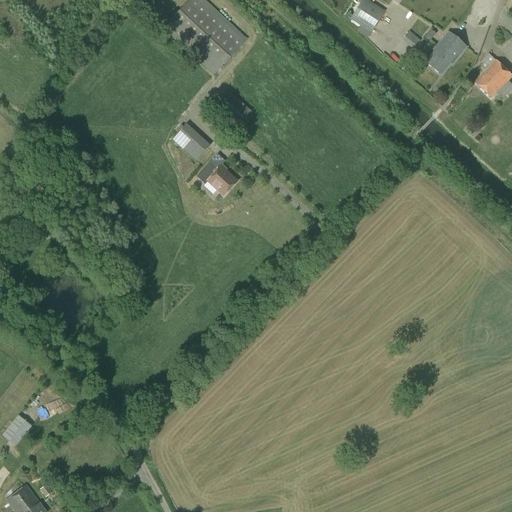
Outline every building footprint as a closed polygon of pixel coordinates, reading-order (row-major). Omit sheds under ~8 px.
[(213,76),(247,40),(204,0),(189,0),(162,29),(213,76)] [(450,30),(470,0),(362,0),(350,20),(371,33),(392,0),(443,33),(446,27),(450,30)] [(431,30),(428,37),(439,41),(442,34),(431,30)] [(412,48),(419,40),(409,32),(402,40),(412,48)] [(448,58),(454,62),(466,47),(447,32),(436,46),(443,51),(446,47),(453,52),(448,58)] [(451,65),(454,62),(448,58),(453,52),(446,47),(443,51),(436,46),(433,50),(434,51),(424,63),(440,76),(450,64),(451,65)] [(497,93),(500,96),(511,85),(508,82),(511,77),(495,60),(474,82),(491,99),(497,93)] [(235,130),(251,112),(231,94),(215,112),(235,130)] [(195,160),(210,144),(185,122),(171,137),(195,160)] [(213,174),(211,172),(215,169),(209,163),(196,177),(205,185),(207,182),(224,196),(235,184),(223,173),(224,171),(220,167),(213,174)] [(15,447),(31,427),(18,416),(1,436),(15,447)] [(45,497),(51,493),(46,485),(40,490),(45,497)] [(37,500),(26,486),(6,501),(14,511),(48,511),(42,504),(38,499),(37,500)]
